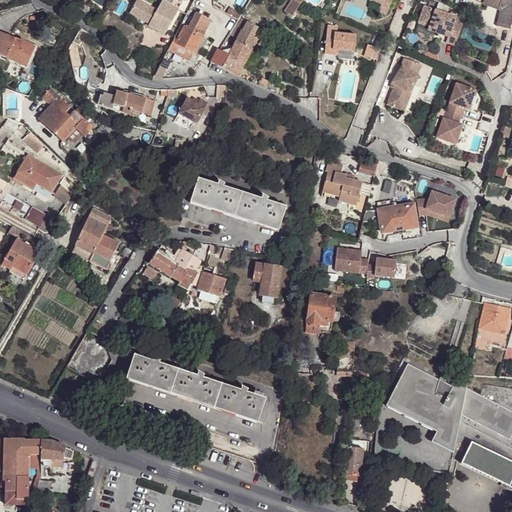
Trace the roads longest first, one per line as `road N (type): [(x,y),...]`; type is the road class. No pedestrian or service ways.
road 1 (residential): [(474,189),(341,143),(307,115),(233,79),(137,81),(103,37),(37,0)]
road 2 (primary): [(0,397),(299,511)]
road 3 (unknown): [(351,146),(409,0)]
road 4 (residential): [(474,189),(511,51)]
road 5 (residential): [(511,289),(457,269),(474,189)]
